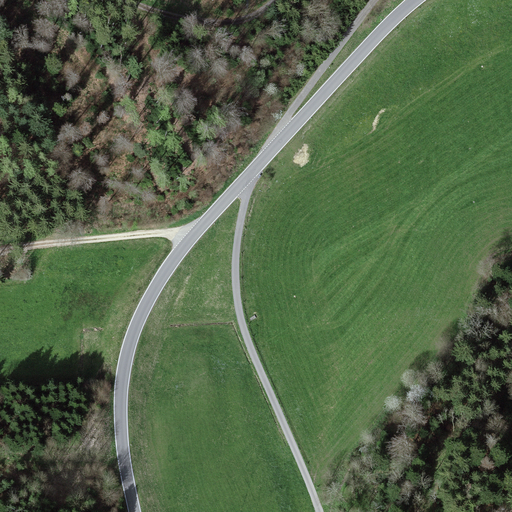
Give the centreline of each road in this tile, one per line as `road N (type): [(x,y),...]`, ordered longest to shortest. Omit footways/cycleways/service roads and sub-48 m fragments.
road 1 (tertiary): [(133,511),(119,398),(128,345),(167,266),(248,171)]
road 2 (unclassified): [(318,511),(238,307),(235,265),(248,171)]
road 3 (tertiary): [(271,148),(414,0)]
road 4 (track): [(0,252),(197,228)]
road 5 (unclassified): [(371,0),(271,148)]
road 6 (track): [(132,0),(174,17),(230,22),(284,0)]
